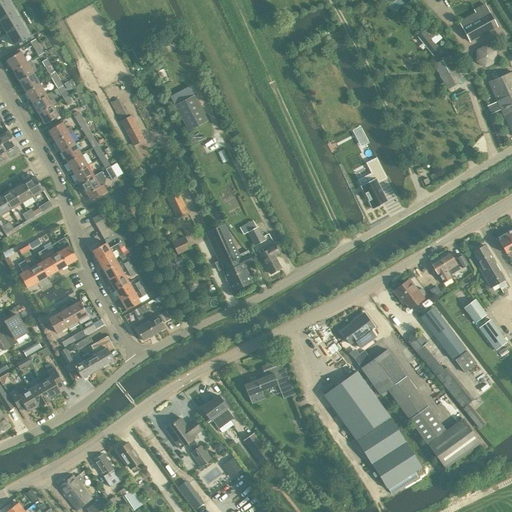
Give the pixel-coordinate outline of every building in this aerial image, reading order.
[(0,20),(15,12),(7,0),(6,0),(0,3),(0,20)] [(0,23),(6,33),(22,24),(15,12),(0,20),(0,23)] [(489,13),(462,28),(469,42),(497,27),(489,13)] [(22,24),(6,33),(13,46),(29,37),(22,24)] [(424,31),(417,37),(434,57),(441,51),(424,31)] [(43,53),(35,40),(29,43),(37,56),(43,53)] [(486,67),(496,62),(496,51),(487,45),(477,50),(477,61),(486,67)] [(13,71),(27,63),(20,52),(20,51),(18,49),(5,56),(7,59),(6,60),(13,71)] [(434,64),(447,89),(463,81),(450,56),(434,64)] [(405,59),(407,66),(414,63),(411,57),(405,59)] [(44,67),(49,64),(46,59),(41,62),(44,67)] [(19,82),(33,74),(38,71),(32,60),(27,63),(13,71),(19,82)] [(49,64),(44,67),(50,78),(56,75),(49,64)] [(511,72),(488,82),(492,94),(483,99),(490,114),(501,109),(510,130),(511,128),(511,72)] [(33,74),(19,82),(25,92),(39,84),(33,74)] [(56,88),(62,85),(56,75),(50,78),(56,88)] [(32,103),(45,95),(39,84),(25,92),(32,103)] [(62,85),(56,88),(63,99),(68,96),(62,85)] [(32,103),(38,114),(52,106),(55,104),(52,99),(49,101),(45,95),(32,103)] [(193,95),(174,105),(188,132),(207,122),(193,95)] [(68,96),(63,99),(67,106),(72,102),(68,96)] [(52,106),(38,114),(45,124),(58,116),(52,106)] [(80,127),(85,124),(78,112),(72,115),(80,127)] [(134,121),(123,127),(136,150),(146,145),(134,121)] [(62,122),(48,131),(55,142),(69,134),(72,132),(70,127),(66,129),(62,122)] [(86,138),(91,135),(85,124),(80,127),(86,138)] [(360,127),(353,130),(356,136),(361,147),(368,143),(363,133),(363,132),(360,127)] [(0,135),(0,143),(5,151),(16,145),(7,131),(0,135)] [(61,153),(75,144),(69,134),(55,142),(61,153)] [(91,135),(86,138),(92,148),(98,145),(91,135)] [(75,144),(61,153),(67,163),(81,155),(75,144)] [(99,160),(104,156),(98,145),(92,148),(99,160)] [(74,174),(88,166),(81,155),(67,163),(74,174)] [(104,156),(99,160),(105,170),(110,167),(104,156)] [(361,186),(360,186),(372,209),(387,202),(377,183),(386,178),(386,177),(376,158),(365,164),(370,174),(373,180),(361,186)] [(88,166),(74,174),(80,185),(94,177),(88,166)] [(111,180),(116,177),(110,167),(105,170),(111,180)] [(94,177),(80,185),(86,195),(87,194),(90,200),(106,191),(104,188),(106,179),(101,172),(94,177)] [(24,183),(32,196),(42,190),(34,177),(24,183)] [(429,177),(423,180),(425,186),(431,183),(429,177)] [(32,196),(24,183),(13,189),(21,203),(32,196)] [(177,220),(188,214),(175,187),(164,193),(177,220)] [(1,196),(9,210),(21,203),(13,189),(1,196)] [(0,196),(0,218),(1,218),(0,217),(0,215),(9,210),(1,196),(0,196)] [(38,207),(39,210),(40,212),(51,206),(48,201),(38,207)] [(30,218),(35,215),(31,209),(26,212),(30,218)] [(25,221),(30,218),(26,212),(22,214),(25,221)] [(94,223),(105,217),(102,212),(91,218),(94,223)] [(97,229),(108,223),(105,217),(94,223),(97,229)] [(12,229),(8,222),(3,225),(7,231),(12,229)] [(100,234),(102,232),(111,228),(108,223),(97,229),(100,234)] [(225,224),(206,232),(205,233),(232,291),(251,282),(244,266),(253,262),(248,251),(241,254),(243,256),(240,257),(225,224)] [(264,240),(260,232),(257,227),(247,233),(254,246),(264,240)] [(111,228),(102,232),(100,234),(103,239),(114,233),(111,228)] [(511,249),(511,243),(506,233),(497,238),(505,254),(511,249)] [(112,254),(116,251),(113,246),(109,249),(105,242),(98,247),(92,250),(95,256),(98,261),(112,254)] [(268,250),(259,254),(270,275),(280,269),(273,256),(279,253),(274,245),(267,248),(268,250)] [(58,252),(65,266),(76,259),(69,246),(58,252)] [(491,260),(493,260),(484,246),(473,252),(481,267),(482,266),(481,266),(491,260)] [(65,266),(58,252),(55,254),(52,249),(46,253),(49,257),(56,271),(65,266)] [(120,249),(116,251),(120,258),(124,256),(120,249)] [(450,275),(459,269),(448,251),(438,257),(447,271),(450,275)] [(46,253),(40,256),(42,261),(39,263),(46,276),(56,271),(49,257),(46,253)] [(104,271),(117,264),(112,254),(98,261),(104,271)] [(461,268),(467,265),(467,264),(462,255),(456,259),(461,268)] [(447,271),(438,257),(430,262),(442,283),(451,278),(449,275),(450,275),(447,271)] [(481,266),(482,266),(483,268),(480,270),(490,288),(503,280),(491,260),(481,266)] [(127,271),(132,269),(128,262),(123,264),(127,271)] [(28,269),(36,282),(46,276),(39,263),(28,269)] [(117,264),(104,271),(109,281),(123,274),(117,264)] [(36,282),(28,269),(19,275),(26,288),(36,282)] [(426,271),(415,277),(424,289),(434,283),(426,271)] [(123,274),(109,281),(115,291),(129,284),(123,274)] [(190,279),(187,284),(190,289),(196,289),(199,284),(196,279),(190,279)] [(418,291),(409,279),(394,290),(405,305),(406,305),(409,309),(423,298),(426,295),(421,288),(418,291)] [(139,291),(143,288),(139,281),(135,284),(139,291)] [(129,284),(115,291),(120,301),(134,293),(129,284)] [(134,293),(120,301),(126,311),(140,303),(134,293)] [(475,300),(464,308),(475,322),(485,314),(475,300)] [(68,308),(77,322),(87,316),(79,301),(68,308)] [(138,308),(141,315),(148,311),(144,304),(138,308)] [(58,313),(66,328),(77,322),(68,308),(58,313)] [(141,315),(138,308),(132,311),(141,326),(135,329),(142,341),(153,335),(146,322),(141,315)] [(433,308),(420,318),(452,360),(465,350),(433,308)] [(146,322),(153,335),(165,328),(162,324),(169,320),(165,312),(146,322)] [(66,328),(58,313),(48,319),(56,333),(66,328)] [(370,330),(374,327),(363,313),(353,320),(354,321),(341,332),(350,344),(355,341),(360,348),(375,337),(370,330)] [(0,328),(0,329),(10,346),(17,342),(15,339),(26,332),(24,329),(25,328),(22,323),(21,324),(15,314),(3,321),(6,325),(0,328)] [(505,339),(492,322),(481,331),(494,348),(505,339)] [(82,330),(84,335),(95,329),(92,324),(82,330)] [(10,346),(0,329),(0,347),(1,347),(3,351),(10,346)] [(84,335),(82,330),(71,336),(74,341),(84,335)] [(474,401),(472,399),(470,400),(445,368),(442,371),(422,347),(428,342),(420,333),(414,332),(408,337),(408,343),(463,409),(469,405),(474,401)] [(64,347),(74,341),(71,336),(61,342),(64,347)] [(77,349),(77,350),(92,341),(89,336),(74,345),(77,349)] [(94,352),(103,366),(113,360),(111,357),(117,353),(107,336),(91,345),(94,352)] [(74,345),(65,350),(68,354),(77,349),(74,345)] [(49,354),(46,348),(41,351),(44,357),(49,354)] [(64,348),(59,351),(67,364),(72,361),(68,354),(65,350),(64,348)] [(463,418),(445,431),(386,350),(371,361),(364,351),(353,358),(380,395),(387,390),(444,469),(480,442),(463,418)] [(466,351),(455,360),(465,373),(476,364),(466,351)] [(103,366),(94,352),(90,354),(91,356),(85,360),(92,372),(103,366)] [(27,357),(16,363),(20,369),(30,363),(29,361),(27,357)] [(81,378),(92,372),(85,360),(84,358),(80,360),(81,363),(74,366),(81,378)] [(264,398),(262,394),(261,391),(277,384),(283,399),(294,394),(283,367),(284,367),(281,359),(261,367),(263,374),(264,374),(265,376),(243,385),(251,403),(264,398)] [(49,399),(50,399),(60,393),(54,384),(60,380),(53,368),(43,374),(46,379),(40,383),(49,399)] [(390,418),(356,372),(324,395),(356,440),(387,489),(416,470),(421,468),(421,467),(390,418)] [(38,406),(39,406),(41,406),(45,404),(46,402),(50,399),(49,399),(40,383),(37,377),(33,380),(36,385),(28,389),(38,406)] [(25,384),(9,394),(16,406),(22,402),(28,412),(38,406),(28,389),(25,384)] [(5,396),(0,398),(0,405),(5,413),(13,408),(5,396)] [(201,408),(210,421),(211,420),(216,426),(231,415),(226,409),(227,408),(218,396),(201,408)] [(469,405),(463,409),(480,428),(485,424),(469,405)] [(0,432),(9,427),(2,416),(0,417),(0,432)] [(180,417),(165,428),(180,448),(187,443),(193,451),(191,452),(200,465),(210,458),(201,445),(199,446),(193,438),(195,437),(193,435),(201,429),(193,419),(186,424),(180,417)] [(253,433),(244,440),(262,464),(273,457),(254,432),(253,433)] [(127,443),(117,450),(127,464),(131,469),(139,463),(136,458),(137,458),(136,457),(138,456),(134,450),(133,451),(127,443)] [(110,488),(120,481),(103,454),(93,460),(110,488)] [(233,458),(227,462),(236,473),(241,469),(233,458)] [(74,478),(72,476),(58,487),(65,496),(75,487),(77,490),(81,486),(79,484),(84,480),(79,474),(74,478)] [(187,480),(178,487),(195,509),(203,502),(187,480)] [(75,487),(65,496),(77,510),(91,498),(81,486),(77,490),(75,487)] [(132,511),(143,504),(133,489),(122,497),(132,511)] [(32,502),(37,498),(31,490),(26,494),(32,502)] [(108,501),(111,506),(112,506),(116,503),(113,497),(108,501)] [(96,511),(97,511),(104,507),(99,499),(91,505),(96,511)] [(23,511),(24,511),(18,503),(5,511),(23,511)]
